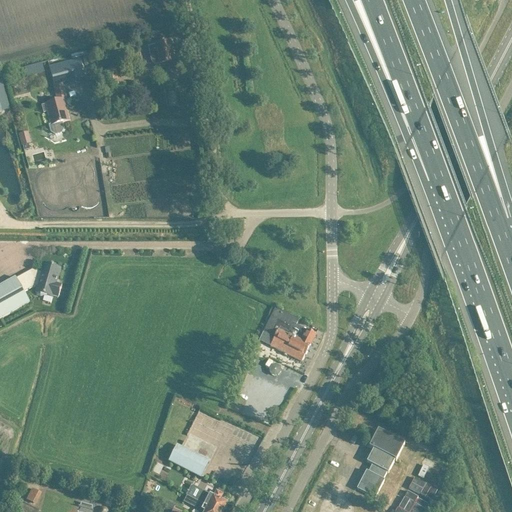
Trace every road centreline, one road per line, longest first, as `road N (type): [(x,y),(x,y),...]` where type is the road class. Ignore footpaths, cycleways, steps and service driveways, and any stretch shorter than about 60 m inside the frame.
road 1 (primary): [(375,297),(511,34)]
road 2 (unknown): [(228,208),(227,244),(215,249),(0,248)]
road 3 (unclassified): [(411,316),(426,247),(511,80)]
road 4 (unclassified): [(247,511),(321,355),(332,280)]
road 5 (primary): [(263,511),(375,297)]
road 6 (motorway): [(498,222),(410,0)]
road 7 (track): [(248,215),(230,210),(221,194),(190,0)]
road 8 (unclassified): [(290,511),(338,418),(411,316)]
road 9 (motorway): [(498,222),(494,157),(447,0)]
road 10 (unclassified): [(328,214),(322,118),(269,0)]
road 11 (motorway): [(437,181),(511,389)]
road 12 (motorway): [(348,0),(409,141),(437,181)]
road 13 (motorway): [(369,0),(437,181)]
